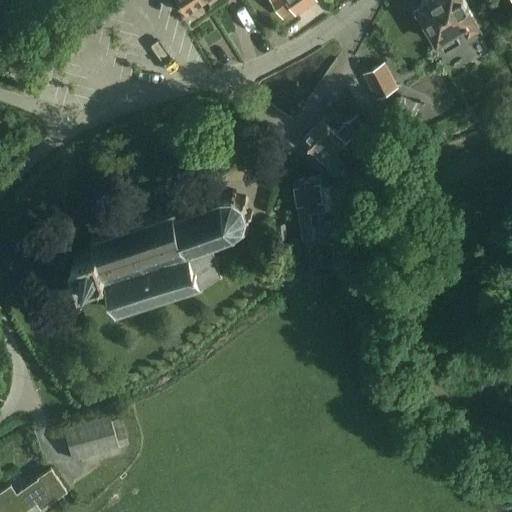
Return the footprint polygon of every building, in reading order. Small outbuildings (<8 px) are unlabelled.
[(177,0),(186,13),(205,1),(204,0),(177,0)] [(296,13),(315,0),(271,0),(283,18),(294,10),(296,13)] [(467,37),(479,30),(473,20),(474,19),(462,0),(428,0),(416,7),(437,42),(438,41),(445,51),(460,42),(454,32),(461,27),(467,37)] [(32,63),(47,49),(38,40),(24,53),(32,63)] [(376,98),(396,87),(384,62),(363,73),(376,98)] [(333,154),(350,138),(356,149),(362,145),(366,154),(375,149),(357,115),(342,123),(343,125),(335,132),(322,118),(300,139),(334,174),(344,165),(333,154)] [(313,237),(309,213),(324,210),(319,177),(293,181),(298,214),(301,238),(313,237)] [(141,299),(158,294),(159,298),(163,297),(162,293),(178,287),(179,292),(182,291),(181,286),(197,281),(199,285),(202,284),(201,280),(205,279),(204,277),(219,273),(220,276),(222,275),(221,272),(224,271),(223,269),(220,270),(215,256),(219,255),(218,253),(215,254),(212,244),(221,242),(219,237),(232,233),(234,237),(237,236),(235,231),(242,226),(246,229),(248,226),(244,223),(247,215),(252,215),(252,211),(247,211),(244,202),(248,199),(245,197),(242,200),(234,195),(236,191),(232,190),(231,194),(223,195),(221,190),(217,191),(219,196),(207,200),(205,195),(201,197),(203,201),(192,205),(191,200),(186,202),(188,206),(177,210),(174,202),(171,203),(172,207),(161,211),(160,206),(156,207),(158,212),(148,215),(147,211),(143,212),(144,216),(136,219),(134,215),(131,216),(132,220),(123,223),(121,219),(118,220),(119,225),(110,227),(109,223),(105,224),(107,229),(96,232),(94,228),(91,229),(94,238),(90,239),(92,245),(78,250),(76,244),(71,246),(73,251),(67,253),(69,258),(75,256),(80,271),(74,273),(76,278),(82,276),(84,282),(88,280),(86,274),(101,270),(103,276),(105,275),(116,304),(113,305),(114,308),(118,307),(120,311),(123,310),(121,306),(138,300),(139,305),(143,304),(141,299)] [(324,218),(326,240),(337,239),(335,217),(324,218)] [(120,416),(110,419),(109,416),(63,428),(71,459),(118,447),(117,445),(127,443),(120,416)] [(39,509),(66,491),(50,468),(36,477),(37,478),(15,493),(9,484),(0,489),(0,511),(21,511),(35,503),(39,509)]
